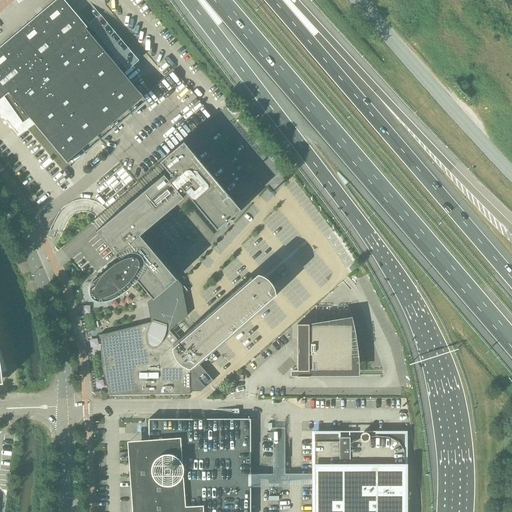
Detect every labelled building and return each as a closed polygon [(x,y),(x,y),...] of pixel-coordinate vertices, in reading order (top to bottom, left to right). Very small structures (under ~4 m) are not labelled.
[(89,29),(64,0),(55,0),(0,47),(0,104),(6,100),(24,125),(25,125),(23,123),(30,118),(68,163),(68,162),(67,160),(142,97),(144,99),(145,98),(88,30),(89,29)] [(452,0),(439,12),(464,41),(511,0),(452,0)] [(122,262),(109,273),(108,273),(107,272),(106,272),(105,273),(104,274),(104,275),(104,276),(105,277),(90,289),(90,290),(90,292),(90,294),(91,295),(92,296),(92,297),(94,298),(95,299),(96,300),(98,300),(102,300),(104,300),(107,299),(110,299),(114,297),(115,296),(117,295),(121,293),(124,291),(128,288),(131,285),(133,283),(132,282),(136,278),(153,298),(174,280),(177,278),(140,234),(184,197),(181,194),(185,191),(217,229),(241,209),(233,200),(233,201),(193,153),(190,149),(184,142),(160,162),(165,168),(172,176),(168,179),(164,174),(96,230),(122,262)] [(94,227),(96,230),(164,174),(167,171),(162,165),(91,224),(94,227)] [(259,275),(257,274),(252,278),(250,277),(178,339),(170,330),(186,316),(183,296),(188,291),(185,288),(182,284),(180,285),(176,280),(174,280),(153,298),(147,303),(152,322),(99,335),(100,339),(101,343),(103,349),(105,354),(105,357),(106,362),(107,365),(107,368),(108,373),(108,380),(108,383),(108,388),(107,395),(191,394),(189,390),(200,391),(200,392),(213,381),(198,363),(271,301),(269,299),(275,294),(273,289),(270,285),(265,279),(263,278),(261,276),(259,275)] [(297,371),(292,371),(292,376),(297,376),(309,376),(309,375),(316,375),(316,371),(352,371),(352,369),(352,327),(352,324),(351,324),(316,324),(297,324),(297,371)] [(250,511),(250,419),(149,419),(149,452),(139,452),(138,465),(139,465),(139,474),(138,474),(135,511),(250,511)] [(372,435),(369,435),(369,434),(368,433),(367,433),(367,432),(366,432),(365,432),(364,432),(363,432),(363,433),(362,433),(361,434),(360,435),(360,436),(360,437),(360,438),(355,440),(350,442),(350,437),(339,437),(339,440),(329,440),(329,438),(325,438),(325,440),(314,440),(314,502),(314,511),(402,511),(404,461),(406,461),(406,454),(406,451),(404,447),(402,444),(400,441),(397,439),(394,437),(390,436),(387,435),(383,434),(379,434),(376,434),(372,435)]
